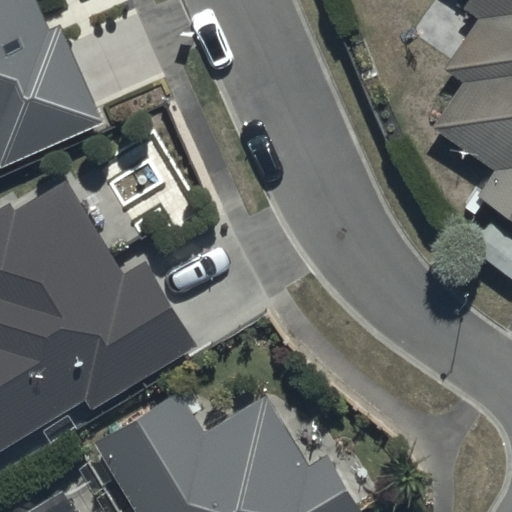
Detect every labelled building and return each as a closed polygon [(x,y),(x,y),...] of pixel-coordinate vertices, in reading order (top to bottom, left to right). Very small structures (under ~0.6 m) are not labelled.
[(0,0),(0,149),(99,107),(58,11),(46,16),(39,0),(0,0)] [(511,0),(472,0),(477,3),(441,54),(459,67),(429,111),(492,155),(475,179),(511,205),(511,0)] [(0,432),(33,412),(47,435),(74,419),(60,396),(81,383),(88,395),(191,332),(140,249),(120,261),(63,168),(10,200),(5,191),(0,194),(0,432)] [(176,377),(90,429),(140,511),(355,511),(365,506),(325,440),(304,452),(262,383),(201,420),(192,405),(200,401),(187,380),(180,384),(176,377)] [(82,511),(60,475),(0,511),(82,511)]
